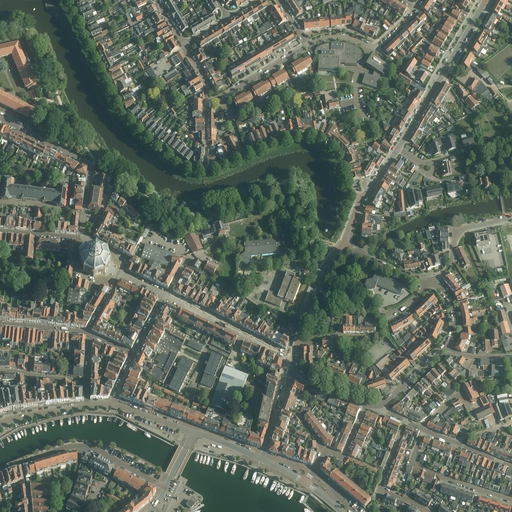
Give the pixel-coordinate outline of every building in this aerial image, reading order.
[(143,0),(140,0),(135,3),(138,8),(146,4),(143,0)] [(212,0),(210,0),(206,3),(209,8),(215,4),(213,1),(212,0)] [(392,0),(387,0),(384,4),(387,6),(385,8),(388,10),(393,1),(392,0)] [(428,0),(426,0),(424,4),(436,12),(437,10),(432,6),(434,4),(433,3),(428,0)] [(87,4),(78,8),(81,13),(92,8),(91,7),(90,5),(94,3),(93,1),(91,2),(87,4)] [(263,2),(259,4),(266,14),(263,10),(268,7),(265,1),(263,2)] [(393,1),(388,10),(389,11),(391,8),(394,10),(398,3),(393,1)] [(468,5),(461,1),(459,4),(457,3),(456,4),(454,3),(452,6),(458,9),(459,6),(465,10),(468,5)] [(497,1),(494,6),(501,10),(504,5),(497,1)] [(173,2),(166,6),(169,11),(176,7),(173,2)] [(296,3),(290,7),(293,12),(299,8),(296,3)] [(353,3),(352,10),(347,10),(347,14),(351,13),(352,11),(355,12),(356,6),(356,4),(353,3)] [(398,3),(394,10),(396,11),(395,14),(397,15),(403,6),(398,3)] [(146,11),(146,12),(155,8),(153,4),(146,7),(146,8),(142,10),(144,12),(146,11)] [(215,4),(209,8),(212,13),(209,14),(212,15),(212,13),(218,10),(217,7),(215,4)] [(257,6),(255,7),(259,13),(262,11),(264,15),(266,14),(259,4),(257,6)] [(436,12),(424,4),(421,8),(429,14),(431,11),(432,12),(435,14),(436,12)] [(403,6),(397,15),(399,16),(400,14),(403,15),(405,12),(406,12),(408,9),(403,6)] [(501,10),(494,6),(492,11),(498,15),(501,10)] [(176,7),(169,11),(170,13),(172,16),(179,13),(176,7)] [(253,8),(250,10),(256,20),(258,19),(256,15),(259,13),(255,7),(253,8)] [(278,9),(277,7),(269,11),(272,16),(280,11),(278,9)] [(457,20),(462,13),(456,9),(456,10),(452,7),(450,9),(452,10),(449,15),(457,20)] [(93,8),(92,8),(81,13),(84,21),(93,17),(92,14),(94,13),(95,12),(93,8)] [(155,8),(146,12),(148,14),(145,15),(146,17),(157,11),(155,8)] [(299,8),(293,12),(296,17),(302,13),(299,8)] [(247,12),(246,13),(249,19),(252,17),(255,21),(256,20),(250,10),(247,12)] [(282,15),(280,11),(272,16),(275,21),(283,16),(282,15)] [(179,13),(172,16),(174,20),(175,21),(182,18),(179,13)] [(244,14),(241,15),(247,26),(249,25),(246,21),(249,19),(246,13),(244,14)] [(146,21),(148,25),(161,18),(159,14),(146,21)] [(210,16),(206,18),(210,25),(214,23),(214,22),(215,21),(212,15),(209,14),(210,16)] [(421,14),(417,18),(422,22),(426,18),(421,14)] [(448,20),(446,23),(453,27),(456,22),(449,18),(450,17),(444,14),(442,16),(448,20)] [(490,14),(486,21),(492,24),(496,18),(500,21),(501,18),(494,14),(493,16),(490,14)] [(238,18),(236,19),(240,24),(243,22),(245,27),(247,26),(241,15),(238,17),(238,18)] [(355,20),(352,28),(357,30),(364,15),(364,16),(362,15),(358,22),(355,20)] [(364,15),(357,30),(362,33),(366,26),(363,24),(364,21),(364,20),(366,16),(364,15)] [(93,17),(84,21),(87,26),(95,23),(95,22),(99,21),(99,19),(97,16),(95,16),(93,17)] [(283,16),(275,21),(278,26),(286,21),(283,16)] [(163,22),(161,18),(148,25),(150,29),(163,22)] [(182,18),(175,21),(178,26),(185,23),(182,18)] [(200,22),(202,25),(203,25),(205,28),(210,25),(206,18),(200,22)] [(417,18),(413,22),(418,26),(420,28),(423,24),(421,22),(422,22),(417,18)] [(95,23),(87,26),(89,32),(98,28),(96,25),(104,21),(103,19),(99,21),(95,22),(95,23)] [(240,24),(236,19),(235,20),(234,19),(231,21),(235,27),(238,32),(239,30),(237,26),(240,24)] [(366,24),(366,26),(362,33),(367,35),(371,27),(372,25),(374,21),(372,20),(369,26),(366,24)] [(303,25),(304,31),(309,30),(308,22),(303,22),(303,21),(300,21),(301,26),(303,25)] [(383,23),(384,25),(382,26),(386,31),(391,27),(385,21),(383,23)] [(492,24),(486,21),(482,27),(485,29),(483,32),(490,35),(491,32),(489,31),(491,27),(493,28),(494,26),(492,24)] [(143,33),(145,35),(145,36),(155,30),(156,33),(158,32),(166,27),(163,22),(150,29),(143,33)] [(200,22),(195,25),(199,32),(204,29),(204,28),(205,28),(203,25),(202,25),(200,22)] [(227,24),(225,25),(229,31),(232,29),(234,33),(236,32),(230,22),(227,24)] [(413,22),(409,26),(414,31),(416,30),(417,31),(420,28),(418,26),(413,22)] [(185,23),(178,26),(178,27),(180,30),(182,32),(188,28),(189,29),(189,26),(187,27),(185,23)] [(446,23),(444,28),(450,32),(453,27),(446,23)] [(98,28),(89,32),(92,37),(101,33),(100,30),(108,26),(107,24),(98,28)] [(189,26),(189,29),(190,29),(193,35),(195,34),(199,32),(195,25),(190,28),(189,26)] [(223,26),(220,28),(227,38),(228,37),(226,33),(229,31),(225,25),(224,26),(223,26)] [(415,32),(414,31),(409,26),(405,30),(411,36),(415,32)] [(156,33),(155,33),(158,38),(161,36),(169,32),(166,27),(158,32),(156,33)] [(371,27),(367,35),(372,38),(373,35),(375,32),(376,32),(377,29),(371,27)] [(218,30),(216,31),(219,37),(222,35),(225,39),(227,38),(220,28),(218,30)] [(450,32),(444,28),(441,32),(448,36),(450,32)] [(101,33),(92,37),(94,43),(103,39),(102,36),(108,33),(107,31),(101,33)] [(214,32),(211,34),(217,44),(219,43),(216,39),(219,37),(216,31),(214,32)] [(404,31),(400,35),(404,39),(408,35),(404,31)] [(438,34),(436,38),(444,43),(447,38),(439,33),(436,31),(435,33),(437,34),(438,34)] [(164,41),(171,36),(169,32),(161,36),(158,38),(159,41),(156,42),(157,44),(164,41)] [(480,32),(477,37),(487,43),(489,40),(490,41),(491,39),(480,32)] [(289,33),(282,37),(288,45),(296,41),(295,40),(292,36),(289,33)] [(208,36),(207,37),(210,42),(213,41),(215,45),(217,44),(211,34),(208,35),(208,36)] [(400,35),(396,39),(400,43),(404,39),(400,35)] [(103,39),(94,43),(97,48),(106,44),(105,41),(108,40),(110,39),(109,36),(103,39)] [(164,41),(157,44),(161,42),(164,46),(169,44),(174,41),(171,36),(164,41)] [(205,37),(202,39),(206,45),(205,45),(208,50),(210,48),(207,44),(210,42),(207,37),(205,38),(205,37)] [(282,37),(276,41),(281,49),(288,45),(282,37)] [(476,42),(475,44),(486,51),(487,50),(485,48),(488,43),(487,43),(477,37),(475,42),(476,42)] [(422,38),(418,42),(415,46),(417,47),(423,41),(424,42),(426,40),(422,38)] [(428,41),(433,44),(439,48),(440,48),(444,43),(436,38),(434,41),(430,38),(428,41)] [(200,48),(200,49),(204,51),(202,48),(204,46),(205,45),(206,45),(202,39),(199,41),(197,43),(200,48)] [(396,39),(391,43),(398,49),(402,45),(400,43),(396,39)] [(169,44),(164,46),(164,47),(169,44),(171,47),(168,49),(170,53),(175,50),(176,51),(179,49),(174,41),(169,44)] [(276,41),(269,45),(274,54),(281,49),(276,41)] [(314,54),(315,55),(315,56),(316,58),(317,59),(319,59),(318,70),(338,71),(338,63),(344,63),(344,64),(357,65),(357,61),(358,61),(359,60),(360,59),(361,59),(361,58),(362,57),(362,55),(362,54),(362,53),(361,52),(360,51),(360,50),(353,46),(346,44),(334,43),(328,44),(321,46),(319,46),(318,48),(316,49),(315,51),(314,52),(314,53),(314,54)] [(391,43),(387,46),(392,51),(396,47),(398,49),(391,43)] [(439,48),(433,44),(428,52),(435,57),(439,51),(438,50),(439,48)] [(486,51),(475,44),(471,50),(473,51),(471,53),(479,57),(481,53),(485,56),(487,52),(486,51)] [(17,45),(0,48),(0,58),(11,56),(25,88),(27,88),(28,89),(35,86),(17,45)] [(269,45),(262,49),(267,58),(274,54),(269,45)] [(97,49),(100,55),(107,51),(105,46),(97,49)] [(392,51),(387,46),(383,51),(384,52),(383,54),(387,58),(391,54),(399,62),(401,60),(393,53),(392,51)] [(109,50),(107,51),(100,55),(102,59),(110,55),(111,54),(118,50),(117,48),(113,50),(114,51),(110,52),(109,50)] [(194,54),(197,58),(203,55),(202,52),(204,51),(200,49),(200,50),(194,54)] [(262,49),(255,53),(260,62),(267,58),(262,49)] [(247,55),(248,57),(253,66),(260,62),(255,53),(254,51),(247,55)] [(110,55),(102,59),(104,63),(117,56),(119,55),(118,53),(112,56),(112,57),(111,57),(110,55)] [(468,53),(464,59),(471,63),(477,66),(479,65),(474,62),(472,61),(475,57),(468,53)] [(117,56),(104,63),(105,66),(114,62),(118,60),(121,58),(119,55),(117,56)] [(203,55),(197,58),(200,63),(210,58),(208,56),(205,58),(203,55)] [(371,55),(365,65),(374,70),(372,77),(365,74),(362,84),(376,88),(379,79),(378,79),(380,75),(383,76),(389,67),(371,55)] [(424,60),(422,59),(422,60),(430,65),(434,60),(427,56),(424,60)] [(248,57),(241,61),(246,70),(253,66),(248,57)] [(301,59),(291,65),(292,67),(290,68),(294,74),(295,73),(296,75),(306,68),(306,67),(312,63),(308,57),(302,61),(301,59)] [(422,60),(422,59),(420,57),(418,60),(422,62),(422,61),(423,62),(420,66),(428,70),(430,65),(422,60)] [(114,62),(105,66),(107,70),(126,60),(127,60),(126,58),(117,63),(114,64),(114,62)] [(186,60),(182,62),(187,70),(192,66),(188,59),(186,60)] [(409,75),(417,63),(410,59),(402,71),(409,75)] [(471,63),(464,59),(461,64),(467,68),(465,72),(468,74),(472,70),(468,68),(470,65),(475,68),(477,66),(471,63)] [(126,60),(107,70),(110,75),(121,69),(120,67),(127,62),(126,60)] [(241,61),(234,66),(240,74),(246,70),(241,61)] [(202,66),(206,74),(213,70),(214,70),(212,65),(208,67),(207,64),(202,66)] [(481,65),(476,69),(484,80),(489,77),(481,65)] [(186,70),(183,72),(183,73),(186,71),(190,76),(196,72),(192,66),(187,70),(186,70)] [(240,74),(234,66),(227,70),(230,73),(229,74),(232,79),(231,79),(240,74)] [(121,69),(110,75),(112,81),(123,76),(124,75),(121,69)] [(213,70),(206,74),(208,78),(215,74),(220,72),(219,71),(215,73),(213,70)] [(281,71),(271,77),(272,79),(268,81),(272,87),(276,85),(277,86),(287,80),(286,79),(288,78),(284,72),(282,72),(281,71)] [(416,77),(416,78),(415,79),(422,83),(427,75),(420,71),(416,77)] [(199,77),(196,72),(190,76),(190,77),(189,77),(191,81),(186,83),(187,85),(197,78),(198,78),(199,77)] [(215,74),(208,78),(210,82),(218,79),(216,76),(220,74),(220,72),(215,74)] [(412,93),(413,93),(421,98),(425,91),(420,87),(400,74),(397,77),(414,89),(412,93)] [(123,76),(112,81),(115,87),(117,86),(127,80),(125,75),(124,75),(123,76)] [(218,79),(210,82),(213,87),(220,83),(219,80),(222,78),(222,77),(218,79)] [(131,83),(131,82),(132,82),(130,78),(127,80),(117,86),(120,93),(122,92),(123,95),(128,92),(125,85),(126,85),(127,85),(127,84),(128,84),(129,84),(129,83),(130,83),(131,83)] [(166,84),(163,78),(158,81),(162,87),(166,84)] [(199,82),(197,78),(187,85),(181,88),(185,96),(190,93),(189,91),(190,91),(188,89),(199,82)] [(494,99),(498,96),(497,95),(492,88),(488,91),(482,83),(474,78),(467,88),(472,91),(489,102),(494,98),(494,99)] [(220,83),(213,87),(215,91),(225,86),(224,84),(223,81),(220,83)] [(188,89),(190,91),(192,89),(193,88),(196,92),(202,88),(199,82),(188,89)] [(262,83),(252,89),(253,90),(251,91),(255,97),(256,96),(257,98),(267,92),(267,90),(271,88),(267,82),(263,84),(262,83)] [(443,83),(438,91),(436,94),(444,99),(451,87),(443,83)] [(471,110),(479,105),(459,85),(456,88),(463,99),(466,101),(465,102),(471,110)] [(194,101),(195,101),(197,101),(197,100),(202,100),(205,100),(205,94),(203,94),(203,88),(196,93),(197,94),(197,98),(194,98),(194,101)] [(32,100),(38,98),(35,90),(29,92),(32,100)] [(122,97),(124,102),(133,97),(134,97),(132,91),(122,97)] [(0,93),(0,104),(28,118),(29,117),(30,118),(34,111),(0,93)] [(238,107),(239,109),(249,103),(248,101),(252,99),(249,93),(245,95),(244,94),(234,100),(234,101),(233,102),(237,108),(238,107)] [(413,93),(411,98),(418,103),(421,98),(413,93)] [(444,99),(436,94),(433,99),(441,105),(444,99)] [(337,101),(328,103),(327,95),(321,96),(324,109),(329,108),(329,110),(338,108),(337,101)] [(133,97),(124,102),(123,103),(126,110),(134,104),(133,102),(135,101),(133,97)] [(410,98),(409,102),(415,107),(418,103),(411,98),(410,98)] [(433,99),(430,104),(435,108),(438,110),(439,108),(445,113),(447,111),(445,108),(441,105),(433,99)] [(404,110),(410,115),(415,107),(409,102),(404,110)] [(430,104),(428,107),(436,113),(436,114),(439,116),(441,118),(439,116),(441,115),(442,116),(443,115),(441,113),(438,110),(435,108),(430,104)] [(127,111),(133,118),(140,110),(135,105),(127,111)] [(397,110),(394,115),(397,118),(405,124),(410,115),(404,110),(403,109),(398,106),(396,110),(397,110)] [(140,110),(133,118),(137,122),(145,115),(142,112),(146,109),(145,107),(141,110),(140,110)] [(202,107),(193,107),(193,111),(192,111),(192,118),(194,117),(196,116),(196,113),(202,113),(202,107)] [(428,107),(426,111),(434,117),(435,118),(436,117),(434,116),(436,114),(436,115),(436,116),(440,120),(441,118),(439,116),(436,114),(436,113),(428,107)] [(145,115),(137,122),(141,126),(149,119),(147,117),(154,110),(152,108),(145,115)] [(208,111),(208,119),(216,119),(218,119),(218,111),(208,111)] [(426,111),(424,115),(433,122),(435,123),(438,120),(435,118),(434,117),(426,111)] [(299,121),(302,130),(308,130),(306,122),(306,120),(305,113),(303,113),(304,121),(299,121)] [(149,119),(141,126),(144,128),(145,130),(153,123),(151,120),(156,115),(154,114),(149,119)] [(204,124),(204,119),(201,119),(201,118),(199,118),(199,115),(196,116),(194,117),(195,119),(195,122),(190,122),(190,124),(189,124),(189,126),(191,126),(191,124),(204,124)] [(424,115),(421,120),(427,124),(429,121),(432,123),(435,125),(436,124),(435,123),(433,122),(424,115)] [(153,123),(145,130),(150,135),(157,127),(154,124),(160,119),(159,117),(153,123)] [(279,123),(276,125),(280,135),(285,133),(282,124),(280,118),(277,119),(279,123)] [(405,124),(397,118),(391,127),(400,132),(405,124)] [(299,120),(292,122),(294,131),(295,131),(302,130),(299,121),(299,120)] [(421,120),(418,125),(424,130),(430,134),(432,133),(429,130),(429,131),(427,128),(426,127),(425,126),(427,124),(421,120)] [(315,122),(315,124),(317,132),(323,135),(326,126),(326,121),(323,121),(322,122),(321,124),(315,122)] [(271,127),(269,124),(269,122),(266,123),(268,128),(265,129),(269,139),(275,137),(271,127)] [(275,122),(269,124),(271,127),(275,137),(280,135),(276,125),(275,122)] [(292,122),(282,124),(285,133),(287,133),(294,131),(292,122)] [(324,135),(330,138),(336,129),(337,129),(330,125),(331,123),(329,122),(326,130),(327,130),(324,135)] [(157,127),(150,135),(155,138),(162,129),(160,127),(161,125),(162,124),(160,123),(159,123),(157,127)] [(418,125),(415,130),(421,134),(421,133),(422,134),(423,131),(429,136),(430,135),(430,134),(424,130),(418,125)] [(162,129),(155,138),(159,142),(165,134),(163,132),(166,128),(164,126),(163,129),(162,129)] [(261,131),(258,132),(262,141),(267,139),(262,126),(261,126),(261,127),(260,128),(261,131)] [(2,138),(8,141),(13,131),(7,128),(2,138)] [(336,129),(330,138),(336,143),(341,136),(336,132),(338,130),(337,129),(336,129)] [(165,134),(159,142),(164,145),(172,135),(170,138),(167,135),(171,131),(169,130),(166,134),(165,134)] [(390,136),(391,137),(396,140),(399,133),(393,130),(390,136)] [(415,130),(408,140),(413,143),(418,135),(420,136),(421,134),(415,130)] [(13,131),(8,141),(12,143),(10,146),(9,149),(11,150),(12,150),(13,147),(12,147),(14,144),(19,134),(13,131)] [(245,138),(247,137),(251,146),(256,144),(252,132),(251,131),(244,134),(245,138)] [(254,131),(252,132),(256,144),(262,141),(258,132),(255,133),(254,131)] [(19,134),(14,144),(20,147),(25,137),(19,134)] [(447,148),(448,151),(455,149),(453,143),(456,142),(454,134),(450,135),(451,136),(447,137),(448,141),(445,142),(445,143),(443,143),(445,148),(447,148)] [(172,135),(164,145),(168,149),(170,147),(174,141),(172,139),(174,137),(172,135)] [(341,136),(336,143),(343,150),(349,144),(343,138),(349,137),(348,135),(341,136)] [(471,145),(472,149),(478,147),(476,143),(474,144),(472,136),(461,140),(464,147),(471,145)] [(25,137),(20,147),(25,150),(30,140),(25,137)] [(387,143),(386,137),(382,138),(384,141),(381,144),(381,142),(377,144),(375,142),(372,147),(377,151),(380,146),(388,152),(391,148),(390,146),(388,145),(388,144),(389,145),(387,143)] [(389,139),(386,137),(387,143),(389,145),(392,146),(396,140),(391,137),(389,139)] [(174,141),(170,147),(174,151),(180,143),(176,139),(174,141)] [(30,140),(25,150),(22,156),(24,157),(27,152),(26,152),(27,151),(31,153),(36,143),(30,140)] [(180,143),(174,151),(179,155),(185,147),(185,145),(181,142),(180,143)] [(36,143),(31,153),(34,155),(33,157),(34,157),(35,158),(41,145),(36,143)] [(222,144),(220,145),(222,148),(221,152),(225,158),(238,152),(236,149),(232,151),(229,152),(226,147),(223,148),(222,144)] [(431,146),(434,156),(440,154),(437,144),(431,146)] [(35,158),(34,157),(33,159),(36,161),(38,157),(37,157),(37,156),(42,158),(46,148),(41,145),(35,158)] [(222,148),(220,145),(218,146),(220,151),(216,153),(219,161),(225,158),(221,152),(222,148)] [(185,147),(179,155),(183,158),(188,152),(188,151),(189,150),(185,147)] [(46,148),(42,158),(40,160),(44,162),(48,164),(48,163),(49,161),(47,160),(52,151),(46,148)] [(203,160),(204,150),(199,149),(198,154),(196,153),(195,156),(194,162),(197,163),(197,165),(202,165),(203,160)] [(353,150),(345,154),(348,158),(356,156),(357,156),(357,155),(356,156),(354,151),(356,151),(356,149),(354,150),(353,150)] [(188,152),(183,158),(188,162),(189,160),(193,156),(193,154),(188,151),(189,150),(188,151),(188,152)] [(52,163),(53,160),(57,153),(52,151),(47,160),(49,161),(48,163),(49,164),(50,162),(52,163)] [(62,156),(57,153),(53,160),(57,162),(55,166),(57,167),(62,156)] [(209,164),(216,163),(216,160),(215,157),(216,157),(215,155),(208,157),(208,159),(208,160),(209,164)] [(374,160),(375,160),(381,164),(384,160),(375,155),(373,157),(376,158),(375,160),(374,160)] [(62,156),(57,167),(59,168),(61,164),(64,166),(67,158),(62,156)] [(356,156),(348,158),(348,160),(349,165),(359,163),(358,160),(357,156),(356,156)] [(64,166),(63,170),(61,175),(63,175),(66,167),(69,169),(72,161),(67,158),(64,166)] [(375,160),(374,160),(373,161),(372,160),(370,158),(368,160),(369,160),(372,164),(375,166),(378,169),(381,164),(375,160)] [(399,171),(403,165),(403,164),(396,159),(391,167),(399,172),(400,171),(399,171)] [(72,161),(69,169),(73,171),(79,164),(72,161)] [(365,167),(364,167),(372,172),(375,166),(368,162),(366,165),(365,167)] [(441,164),(443,176),(451,175),(449,163),(441,164)] [(81,176),(81,179),(85,179),(87,168),(81,166),(76,172),(82,175),(82,176),(81,176)] [(364,167),(363,167),(363,169),(364,171),(365,176),(365,178),(368,177),(372,172),(364,167)] [(391,167),(388,171),(398,177),(401,173),(399,172),(391,167)] [(361,172),(351,174),(352,180),(360,178),(365,177),(365,176),(364,171),(361,172)] [(388,171),(385,176),(391,180),(391,181),(395,183),(397,185),(399,186),(402,188),(405,183),(403,181),(398,177),(388,171)] [(94,172),(93,176),(98,178),(97,181),(96,181),(100,182),(100,183),(104,184),(106,177),(105,177),(101,175),(94,172)] [(482,180),(478,181),(478,179),(475,180),(476,185),(478,184),(479,187),(484,186),(483,185),(484,185),(485,189),(491,188),(490,182),(491,182),(489,175),(487,175),(488,180),(483,181),(482,180)] [(385,176),(383,180),(393,186),(395,183),(391,181),(391,180),(385,176)] [(451,184),(446,185),(448,193),(455,192),(459,192),(458,185),(460,184),(460,185),(467,184),(466,176),(458,177),(459,182),(458,183),(458,182),(454,183),(451,183),(451,184)] [(7,177),(6,178),(4,178),(3,185),(2,192),(1,200),(9,200),(9,199),(11,200),(11,198),(14,198),(18,198),(18,199),(20,199),(24,200),(24,199),(26,200),(26,199),(30,200),(36,201),(40,201),(42,202),(42,198),(45,198),(46,190),(41,190),(27,188),(23,188),(20,187),(13,186),(14,179),(11,179),(11,177),(7,177)] [(79,179),(77,188),(84,189),(85,179),(81,179),(79,179)] [(381,183),(390,190),(392,191),(394,187),(393,186),(383,180),(381,183)] [(96,189),(103,190),(104,184),(100,183),(100,182),(96,181),(96,182),(97,182),(96,189)] [(42,198),(42,202),(45,202),(47,202),(48,202),(51,203),(54,203),(54,205),(56,205),(56,206),(64,207),(65,200),(66,193),(66,186),(64,186),(64,184),(59,183),(59,185),(56,185),(56,192),(49,191),(46,190),(45,198),(42,198)] [(381,183),(378,188),(383,191),(387,194),(389,192),(390,190),(381,183)] [(439,187),(425,190),(427,198),(441,195),(439,187)] [(96,189),(91,188),(87,209),(99,211),(103,190),(96,189)] [(378,188),(375,193),(382,197),(380,196),(383,191),(378,188)] [(409,200),(406,201),(408,208),(410,207),(410,208),(414,207),(418,206),(418,203),(422,202),(420,191),(415,192),(415,190),(412,191),(407,192),(409,200)] [(372,199),(378,202),(379,203),(380,200),(382,197),(375,193),(372,199)] [(121,198),(118,203),(118,204),(118,205),(120,207),(121,206),(136,219),(139,215),(121,198)] [(71,206),(72,205),(75,206),(82,207),(83,201),(73,200),(73,199),(70,199),(69,206),(71,206)] [(378,202),(372,199),(369,204),(375,208),(378,208),(381,204),(379,203),(378,202)] [(109,204),(107,207),(116,213),(118,210),(109,204)] [(34,222),(33,231),(40,231),(42,210),(35,209),(34,219),(34,222)] [(107,209),(104,214),(112,218),(115,213),(107,209)] [(70,216),(70,217),(73,217),(71,228),(77,228),(79,215),(71,214),(70,216)] [(104,214),(101,220),(111,224),(112,225),(115,220),(112,218),(104,214)] [(362,225),(371,225),(377,226),(379,226),(380,220),(383,220),(383,218),(380,218),(380,217),(375,217),(372,217),(368,215),(363,214),(362,219),(362,225)] [(5,219),(4,228),(11,229),(11,221),(12,215),(10,215),(9,218),(11,218),(11,219),(5,219)] [(61,223),(60,233),(66,234),(67,229),(68,229),(68,228),(70,228),(70,217),(70,216),(68,216),(68,222),(69,223),(69,224),(61,223)] [(99,226),(98,228),(103,230),(104,228),(108,230),(111,224),(101,220),(99,226)] [(149,223),(141,236),(145,238),(152,225),(149,223)] [(215,226),(213,227),(215,233),(217,233),(218,237),(225,235),(224,231),(225,230),(225,231),(227,230),(226,228),(224,228),(223,229),(222,224),(221,223),(215,225),(215,226)] [(213,229),(204,231),(201,232),(203,240),(210,238),(209,235),(215,233),(213,227),(213,229)] [(511,227),(502,229),(507,250),(511,248),(511,227)] [(94,236),(98,239),(100,235),(103,230),(98,228),(97,231),(94,236)] [(448,238),(448,232),(447,232),(447,228),(439,229),(438,229),(439,238),(441,238),(448,238)] [(103,230),(100,235),(98,239),(103,241),(107,233),(103,230)] [(107,233),(103,241),(107,244),(112,237),(112,236),(114,233),(112,236),(107,233)] [(129,240),(128,242),(114,233),(112,236),(115,238),(117,239),(121,241),(127,245),(123,253),(131,258),(134,249),(135,248),(137,245),(129,240)] [(487,233),(474,236),(477,247),(490,244),(487,233)] [(192,253),(202,248),(195,234),(184,237),(184,238),(187,245),(192,253)] [(112,237),(107,244),(113,247),(117,239),(115,238),(114,239),(112,238),(113,237),(112,237)] [(25,238),(23,253),(22,265),(27,265),(27,261),(32,261),(35,239),(25,238)] [(59,253),(60,241),(37,239),(36,251),(59,253)] [(117,239),(113,247),(118,250),(121,244),(120,243),(120,242),(121,241),(117,239)] [(275,240),(253,242),(244,243),(245,253),(240,257),(241,262),(246,265),(251,261),(250,256),(254,256),(276,254),(275,247),(280,246),(279,243),(275,243),(275,240)] [(121,244),(118,250),(123,253),(127,245),(121,241),(120,242),(120,243),(121,244)] [(175,274),(182,260),(175,258),(176,255),(145,244),(140,257),(149,260),(147,268),(151,269),(152,267),(156,268),(158,269),(160,264),(166,266),(164,271),(175,274)] [(449,252),(449,244),(442,244),(437,244),(434,244),(437,244),(440,244),(440,249),(442,249),(442,252),(449,252)] [(82,271),(84,272),(85,272),(86,272),(92,274),(91,275),(93,276),(92,276),(93,276),(93,277),(95,277),(95,276),(96,275),(102,273),(103,273),(104,273),(106,272),(105,272),(106,270),(107,270),(108,268),(109,265),(110,263),(110,261),(109,261),(109,260),(108,260),(106,254),(107,254),(106,253),(107,252),(106,250),(105,251),(104,250),(103,251),(98,248),(97,247),(97,246),(95,246),(94,246),(95,247),(93,247),(93,248),(88,250),(87,249),(86,250),(86,249),(85,249),(84,250),(84,251),(84,252),(83,251),(80,252),(78,255),(79,258),(79,261),(80,261),(80,262),(81,263),(83,268),(83,269),(83,270),(82,271)] [(464,268),(470,265),(461,248),(456,250),(464,268)] [(131,258),(129,263),(136,266),(139,260),(136,259),(137,257),(134,256),(136,250),(134,249),(131,258)] [(401,262),(405,254),(394,249),(391,256),(401,262)] [(422,255),(425,262),(430,260),(428,253),(422,255)] [(430,260),(434,268),(441,265),(438,256),(430,259),(430,260)] [(410,261),(409,261),(411,264),(409,264),(410,269),(415,268),(419,267),(418,262),(417,259),(413,260),(411,261),(410,258),(409,258),(410,261)] [(194,260),(190,266),(197,270),(201,264),(194,260)] [(423,260),(418,262),(419,267),(421,271),(427,270),(423,260)] [(434,268),(430,260),(425,262),(428,270),(434,268)] [(129,263),(126,270),(135,274),(138,266),(136,266),(129,263)] [(135,274),(143,278),(147,268),(139,264),(138,266),(135,274)] [(207,264),(204,270),(213,275),(216,269),(207,264)] [(151,281),(156,268),(152,267),(151,269),(147,268),(143,278),(151,281)] [(156,284),(160,276),(160,274),(161,272),(162,270),(158,269),(156,268),(151,281),(156,284)] [(186,268),(183,273),(190,277),(196,280),(197,278),(192,275),(193,272),(186,268)] [(175,274),(164,271),(162,270),(161,272),(165,274),(164,277),(172,280),(175,274)] [(400,295),(403,289),(407,290),(407,289),(408,286),(404,285),(384,277),(385,274),(380,271),(377,270),(376,273),(375,273),(375,274),(373,280),(367,281),(365,286),(369,291),(374,290),(376,285),(380,286),(380,287),(400,295)] [(72,271),(65,271),(65,274),(63,275),(63,278),(70,280),(70,279),(71,279),(72,271)] [(292,304),(300,282),(294,279),(294,278),(295,275),(287,272),(278,295),(269,291),(265,302),(279,307),(282,300),(292,304)] [(190,277),(183,273),(181,278),(188,282),(190,283),(191,281),(189,280),(190,277)] [(444,282),(451,277),(454,276),(452,273),(451,274),(450,273),(442,278),(444,282)] [(161,286),(168,289),(172,280),(164,277),(163,277),(161,280),(163,281),(161,286)] [(451,277),(444,282),(448,286),(454,281),(451,277)] [(117,286),(124,289),(127,284),(120,280),(117,286)] [(173,292),(180,295),(184,288),(179,286),(179,285),(181,284),(182,282),(180,280),(173,292)] [(75,290),(69,288),(67,303),(77,305),(80,292),(80,291),(82,282),(76,281),(75,290)] [(454,281),(448,286),(451,289),(458,285),(454,281)] [(88,283),(82,282),(80,291),(87,292),(88,283)] [(184,288),(180,295),(187,299),(188,299),(195,286),(190,283),(188,282),(184,288)] [(127,284),(124,289),(130,293),(133,287),(127,284)] [(458,285),(451,289),(454,293),(461,289),(461,288),(466,286),(465,284),(463,285),(459,287),(458,285)] [(461,289),(454,293),(456,298),(464,294),(467,292),(466,289),(471,287),(469,284),(466,286),(461,288),(461,289)] [(503,298),(507,297),(511,295),(508,285),(500,288),(503,298)] [(100,286),(98,294),(104,295),(108,289),(100,286)] [(195,286),(188,299),(192,301),(197,292),(197,291),(198,289),(198,288),(199,288),(195,286)] [(202,294),(197,304),(203,307),(214,287),(213,286),(206,297),(205,296),(208,291),(205,289),(202,294)] [(133,287),(130,293),(139,297),(139,296),(140,294),(139,294),(140,290),(133,287)] [(214,287),(203,307),(204,307),(209,310),(213,302),(218,292),(220,290),(214,287)] [(197,292),(192,301),(197,304),(202,294),(200,293),(201,290),(199,288),(198,288),(198,289),(197,291),(197,292)] [(139,296),(146,300),(149,294),(140,290),(139,294),(140,294),(139,296)] [(94,296),(94,298),(101,301),(104,295),(98,294),(92,293),(91,295),(94,296)] [(124,300),(112,294),(109,301),(118,305),(120,302),(125,304),(126,301),(124,300)] [(149,294),(146,300),(146,301),(148,301),(155,305),(157,301),(158,299),(150,295),(149,294)] [(428,297),(426,299),(432,305),(433,306),(434,309),(438,308),(437,307),(438,307),(435,304),(438,301),(431,295),(428,297)] [(92,300),(91,302),(98,305),(101,301),(94,298),(90,297),(89,299),(92,300)] [(142,304),(138,303),(142,304),(152,309),(155,305),(148,301),(146,301),(141,298),(141,300),(143,301),(142,304)] [(426,299),(422,303),(428,309),(432,305),(433,306),(432,305),(426,299)] [(3,306),(2,320),(9,321),(10,311),(10,307),(3,307),(4,300),(3,306)] [(84,301),(87,303),(89,304),(88,306),(87,306),(88,306),(96,310),(98,305),(91,302),(90,302),(87,301),(85,300),(84,301)] [(220,300),(218,305),(214,312),(219,315),(225,304),(227,302),(225,300),(223,303),(221,302),(221,301),(220,300)] [(49,319),(48,324),(56,325),(58,311),(58,307),(53,306),(54,302),(51,302),(50,309),(49,317),(49,319)] [(108,302),(105,309),(111,312),(114,305),(108,302)] [(140,308),(138,307),(150,313),(152,309),(142,304),(138,303),(138,302),(137,304),(141,306),(140,308)] [(213,302),(209,310),(214,312),(218,305),(213,302)] [(26,311),(24,322),(31,322),(33,311),(34,311),(35,303),(31,303),(30,307),(29,309),(29,311),(27,311),(27,310),(26,310),(26,309),(26,311)] [(33,311),(31,322),(40,323),(41,309),(42,309),(43,303),(39,303),(38,311),(34,311),(33,311)] [(418,307),(424,313),(428,309),(422,303),(418,307)] [(167,304),(164,309),(168,311),(166,315),(168,318),(169,317),(169,318),(170,319),(171,317),(170,316),(171,312),(173,313),(176,308),(167,304)] [(225,304),(219,315),(224,318),(228,311),(229,311),(230,307),(225,304)] [(466,305),(460,307),(462,314),(468,312),(466,305)] [(87,306),(84,312),(84,313),(93,315),(96,310),(88,306),(87,306)] [(130,328),(130,329),(131,327),(132,325),(135,320),(136,318),(137,315),(147,320),(150,313),(138,307),(135,312),(127,327),(130,328)] [(228,311),(224,318),(229,320),(233,313),(235,311),(235,310),(230,307),(229,311),(228,311)] [(424,313),(418,307),(416,309),(417,309),(414,312),(419,318),(424,313)] [(17,311),(16,321),(24,322),(26,311),(26,309),(17,308),(17,311)] [(173,313),(177,315),(176,318),(177,319),(181,310),(181,311),(176,308),(173,313)] [(41,309),(40,323),(48,324),(49,319),(49,317),(50,309),(50,310),(42,309),(41,309)] [(105,309),(101,314),(109,319),(111,315),(113,316),(115,313),(111,312),(105,309)] [(164,309),(160,316),(171,322),(167,319),(168,317),(168,318),(166,315),(168,311),(164,309)] [(181,310),(177,319),(177,318),(182,321),(181,322),(186,324),(187,323),(191,325),(195,317),(182,311),(181,310)] [(58,311),(56,325),(64,326),(63,326),(64,326),(64,315),(60,315),(60,311),(58,311)] [(64,315),(64,326),(71,327),(72,316),(72,311),(72,316),(64,315),(65,315),(64,315)] [(233,313),(229,320),(235,323),(241,314),(235,311),(233,313)] [(497,314),(501,324),(499,325),(503,336),(511,334),(504,312),(497,314)] [(101,314),(97,322),(101,324),(102,321),(107,323),(108,320),(109,319),(101,314)] [(241,314),(235,323),(243,328),(249,318),(244,316),(241,314)] [(407,316),(405,318),(410,325),(411,328),(412,329),(414,332),(417,330),(411,324),(415,321),(410,314),(408,316),(407,316)] [(136,318),(135,320),(137,320),(144,324),(147,320),(137,315),(136,318)] [(78,316),(76,316),(76,318),(75,321),(77,321),(77,327),(85,329),(88,323),(81,322),(80,320),(78,319),(78,316)] [(160,316),(156,323),(166,328),(167,326),(173,329),(174,328),(170,325),(171,322),(160,316)] [(195,317),(191,325),(196,328),(195,329),(200,331),(200,330),(205,332),(209,324),(195,317)] [(249,318),(243,328),(250,331),(256,321),(257,319),(254,318),(251,323),(247,321),(249,318)] [(405,318),(400,321),(404,328),(405,330),(408,328),(407,326),(409,325),(411,328),(410,325),(405,318)] [(256,321),(250,331),(254,333),(260,323),(256,321),(257,319),(256,321)] [(470,320),(463,321),(463,328),(473,327),(473,319),(470,320)] [(137,320),(134,326),(142,329),(144,325),(144,324),(137,320)] [(436,320),(434,326),(442,329),(442,327),(444,323),(443,323),(444,322),(440,321),(440,322),(436,320)] [(361,321),(360,321),(360,333),(370,333),(370,328),(365,328),(365,324),(363,324),(363,321),(361,321)] [(400,321),(395,323),(399,331),(399,330),(404,328),(400,321)] [(97,322),(94,327),(101,330),(103,325),(101,324),(97,322)] [(265,327),(259,336),(264,338),(269,330),(270,329),(272,324),(268,322),(267,324),(265,327)] [(370,323),(365,322),(365,324),(365,328),(370,328),(370,333),(375,333),(376,325),(369,324),(370,323)] [(156,323),(153,329),(163,335),(182,345),(182,344),(163,334),(165,330),(170,333),(169,334),(184,341),(186,336),(173,329),(167,326),(166,328),(156,323)] [(260,323),(254,333),(259,336),(265,327),(267,324),(265,323),(264,325),(260,323)] [(400,332),(399,331),(395,323),(393,324),(393,325),(390,326),(393,333),(397,332),(397,333),(400,332)] [(209,324),(205,332),(212,336),(216,328),(209,324)] [(283,336),(281,341),(287,344),(290,338),(287,337),(288,333),(291,334),(294,326),(288,324),(285,332),(283,336)] [(103,325),(101,330),(99,334),(107,338),(108,336),(106,335),(107,331),(108,329),(112,331),(114,328),(109,326),(109,328),(103,325)] [(131,327),(130,329),(139,333),(142,329),(134,326),(133,325),(132,325),(131,327)] [(431,331),(439,334),(442,329),(434,326),(432,331),(431,331)] [(128,331),(127,333),(137,337),(139,333),(130,329),(125,327),(124,330),(128,331)] [(269,330),(264,338),(271,342),(276,332),(277,330),(279,328),(277,327),(274,332),(276,333),(275,334),(269,330),(270,329),(269,330)] [(216,328),(212,336),(219,339),(223,331),(216,328)] [(465,329),(466,334),(469,335),(471,336),(473,336),(473,338),(475,339),(476,336),(480,336),(480,334),(473,334),(473,333),(471,333),(471,328),(465,329)] [(2,341),(10,342),(11,330),(4,329),(3,329),(3,337),(2,341)] [(10,342),(10,345),(18,346),(18,343),(20,330),(11,329),(11,330),(10,342)] [(108,336),(107,338),(114,341),(116,335),(117,332),(116,334),(113,334),(114,332),(112,331),(108,329),(107,331),(106,335),(108,336)] [(116,335),(114,341),(120,344),(123,338),(119,336),(120,334),(120,333),(121,330),(118,329),(117,332),(116,335)] [(149,336),(179,351),(182,345),(163,335),(153,329),(149,336)] [(20,330),(18,343),(26,344),(27,331),(20,330)] [(26,344),(25,347),(34,348),(34,345),(35,332),(27,331),(26,344)] [(223,331),(219,339),(224,342),(223,343),(228,345),(229,344),(233,346),(237,338),(224,332),(224,331),(223,331)] [(439,334),(431,331),(429,336),(436,340),(438,336),(439,334)] [(490,340),(491,340),(492,347),(498,347),(497,341),(499,341),(498,331),(490,332),(491,336),(490,337),(490,340)] [(35,332),(34,345),(42,345),(42,342),(43,333),(35,332)] [(276,332),(271,342),(278,346),(281,341),(283,336),(276,332)] [(43,333),(42,342),(46,342),(47,342),(49,342),(49,341),(50,341),(50,334),(43,333)] [(127,333),(126,335),(130,337),(129,340),(128,341),(134,344),(137,337),(127,333)] [(49,342),(47,342),(47,349),(51,350),(59,351),(59,350),(57,350),(57,349),(56,349),(57,346),(56,345),(57,334),(52,334),(52,344),(50,344),(50,341),(49,341),(49,342)] [(149,336),(146,341),(171,354),(177,356),(179,351),(149,336)] [(502,342),(504,346),(505,351),(511,349),(511,342),(511,339),(505,341),(504,336),(501,337),(503,342),(502,342)] [(71,345),(70,346),(71,346),(75,347),(75,346),(76,346),(76,349),(78,350),(79,346),(84,347),(85,337),(80,337),(78,337),(77,342),(79,342),(79,346),(71,345)] [(123,338),(120,344),(126,347),(128,341),(129,340),(127,340),(123,338)] [(328,348),(333,348),(333,339),(322,340),(323,347),(327,347),(327,349),(328,349),(328,348)] [(396,343),(400,347),(405,343),(402,339),(400,341),(399,340),(396,343)] [(425,339),(421,343),(427,349),(431,345),(429,343),(425,339)] [(460,339),(457,344),(464,347),(467,341),(460,339)] [(189,340),(187,346),(200,352),(203,347),(189,340)] [(93,341),(92,346),(103,350),(104,346),(95,342),(93,341)] [(144,346),(143,347),(152,353),(153,354),(155,355),(156,353),(158,355),(159,355),(161,356),(162,354),(169,358),(171,354),(157,347),(146,341),(144,346)] [(281,341),(278,346),(285,350),(287,344),(281,341)] [(482,348),(483,353),(492,352),(491,348),(490,341),(482,342),(482,344),(479,343),(479,346),(478,346),(478,348),(482,348)] [(230,354),(231,351),(212,342),(210,345),(230,354)] [(240,352),(247,355),(251,345),(244,342),(240,352)] [(417,344),(416,345),(422,353),(427,349),(421,343),(419,345),(417,344)] [(464,347),(457,344),(455,349),(462,352),(464,347)] [(251,345),(247,355),(254,359),(256,355),(258,348),(251,345)] [(416,345),(411,349),(412,351),(413,351),(418,357),(422,353),(416,345)] [(75,347),(75,348),(75,349),(75,353),(74,353),(84,354),(84,347),(79,346),(78,350),(76,349),(76,346),(75,346),(75,347)] [(92,346),(92,350),(102,354),(103,350),(92,346)] [(228,358),(229,356),(210,346),(208,349),(228,358)] [(143,347),(140,354),(151,362),(152,360),(151,357),(153,354),(152,353),(143,347)] [(105,360),(105,363),(107,364),(107,365),(108,365),(110,360),(111,358),(114,351),(109,348),(106,358),(105,360)] [(259,357),(255,364),(263,366),(268,353),(261,350),(260,349),(258,348),(256,355),(257,356),(259,357)] [(92,350),(92,358),(97,361),(100,362),(97,360),(97,356),(101,358),(102,354),(92,350)] [(114,351),(111,358),(115,359),(115,358),(116,359),(116,358),(118,359),(121,354),(117,353),(116,355),(117,356),(117,357),(113,355),(113,354),(115,354),(116,352),(114,351)] [(412,351),(408,355),(414,361),(418,357),(413,351),(412,351)] [(65,357),(65,361),(67,361),(67,358),(72,358),(77,358),(81,359),(84,359),(84,354),(74,353),(74,356),(71,356),(71,357),(65,357)] [(268,353),(263,366),(270,369),(271,369),(272,365),(272,364),(275,357),(268,353)] [(139,357),(144,361),(142,364),(143,365),(142,366),(144,367),(149,370),(148,374),(149,374),(148,377),(148,378),(152,379),(156,381),(163,385),(163,384),(177,356),(171,354),(169,358),(162,354),(161,356),(159,355),(158,357),(156,356),(154,356),(152,360),(151,362),(140,354),(139,357)] [(211,354),(211,356),(204,374),(200,384),(212,388),(215,378),(218,379),(225,361),(221,360),(221,358),(211,354)] [(10,361),(9,368),(17,369),(18,362),(17,362),(13,362),(13,359),(11,359),(11,356),(10,356),(10,361)] [(308,360),(302,360),(302,364),(314,370),(314,369),(313,369),(313,364),(311,363),(312,363),(313,362),(313,361),(312,361),(312,356),(308,356),(308,360)] [(449,366),(451,364),(454,367),(456,364),(455,364),(448,356),(444,361),(449,366)] [(135,365),(135,366),(142,371),(146,373),(148,374),(149,370),(144,367),(142,366),(143,365),(142,364),(144,361),(139,357),(135,366),(135,365)] [(275,357),(272,364),(280,367),(282,361),(281,360),(275,357)] [(350,368),(353,361),(353,360),(345,357),(344,360),(348,362),(347,366),(350,368)] [(460,357),(457,363),(458,364),(457,366),(459,367),(461,365),(462,366),(465,360),(460,357)] [(76,364),(76,369),(83,369),(83,361),(83,359),(84,359),(81,359),(77,358),(77,360),(74,360),(74,363),(76,364)] [(92,358),(91,367),(98,369),(99,366),(100,362),(97,361),(92,358)] [(111,358),(110,360),(123,366),(125,362),(118,359),(116,358),(116,359),(115,358),(115,359),(111,358)] [(404,358),(399,363),(400,363),(405,368),(410,364),(404,358)] [(33,372),(41,373),(42,366),(43,360),(34,359),(34,360),(34,363),(34,366),(33,372)] [(188,374),(192,364),(182,359),(177,369),(175,367),(166,385),(170,387),(169,388),(179,392),(188,374)] [(42,366),(41,373),(49,374),(50,366),(48,366),(48,362),(45,362),(45,360),(43,360),(42,366)] [(110,360),(108,365),(109,365),(121,370),(123,366),(110,360)] [(381,360),(376,366),(379,369),(384,363),(382,360),(381,360)] [(489,360),(481,360),(481,367),(484,367),(483,369),(489,369),(489,366),(489,360)] [(333,365),(329,364),(329,365),(326,363),(323,368),(327,370),(326,371),(332,373),(335,366),(336,363),(334,362),(333,365)] [(396,363),(394,365),(401,373),(406,369),(405,368),(400,363),(397,365),(396,363)] [(269,372),(278,375),(280,367),(272,364),(272,365),(272,366),(271,368),(271,369),(270,369),(269,372)] [(353,375),(355,372),(353,371),(355,366),(352,364),(348,373),(351,375),(347,382),(353,385),(357,377),(353,375)] [(108,367),(106,372),(118,377),(121,370),(109,365),(108,365),(107,365),(106,366),(108,367)] [(394,365),(390,369),(391,370),(391,371),(397,376),(396,376),(397,377),(401,373),(394,365)] [(442,376),(446,372),(440,365),(436,368),(439,371),(438,372),(442,376)] [(135,366),(131,372),(140,375),(141,372),(142,371),(135,366)] [(335,366),(332,373),(337,376),(336,377),(340,368),(335,366)] [(376,378),(381,374),(374,366),(373,367),(376,378)] [(91,367),(91,376),(96,377),(97,372),(99,373),(100,370),(100,371),(98,371),(98,369),(91,367)] [(70,368),(70,376),(83,378),(83,369),(76,369),(70,368)] [(205,419),(201,427),(203,428),(217,433),(218,433),(223,422),(233,395),(235,390),(238,391),(241,392),(247,377),(224,368),(209,408),(208,411),(205,419)] [(340,368),(336,377),(342,379),(346,371),(340,368)] [(499,369),(495,369),(495,377),(500,377),(508,376),(507,368),(499,369)] [(390,369),(385,373),(392,380),(396,376),(397,376),(391,371),(391,370),(390,369)] [(97,372),(96,377),(100,378),(101,378),(100,378),(102,373),(105,374),(103,379),(107,380),(107,381),(115,383),(118,377),(106,372),(100,370),(99,373),(97,372)] [(434,370),(430,374),(439,383),(440,382),(437,380),(441,377),(434,370)] [(452,370),(448,373),(454,379),(455,380),(461,375),(459,373),(452,370)] [(267,375),(267,377),(269,378),(277,381),(278,375),(269,372),(269,371),(268,374),(267,375)] [(131,372),(128,378),(137,381),(140,375),(131,372)] [(357,377),(353,385),(358,387),(360,383),(363,385),(366,377),(358,374),(357,377)] [(439,383),(430,374),(425,378),(432,385),(434,383),(436,386),(439,383)] [(16,375),(16,381),(17,386),(19,386),(24,386),(24,384),(23,377),(23,376),(16,375)] [(30,384),(29,384),(30,390),(30,393),(32,393),(33,406),(39,405),(38,397),(38,393),(37,385),(33,386),(32,379),(29,378),(30,384)] [(128,378),(126,383),(136,387),(138,384),(139,384),(139,383),(141,384),(139,388),(142,389),(145,384),(137,381),(128,378)] [(43,380),(36,379),(37,385),(38,393),(44,392),(43,387),(43,380)] [(372,383),(375,391),(381,389),(378,381),(377,381),(377,379),(374,380),(375,382),(372,383)] [(383,379),(378,381),(381,389),(382,388),(386,386),(383,379)] [(424,379),(419,383),(427,390),(431,395),(433,394),(430,391),(428,389),(431,386),(424,379)] [(6,381),(2,381),(2,382),(2,383),(3,385),(3,386),(4,389),(4,391),(4,392),(5,396),(6,400),(7,411),(8,411),(10,411),(12,410),(14,410),(15,410),(15,409),(18,409),(20,408),(18,390),(18,389),(15,389),(13,390),(12,389),(12,387),(10,387),(9,388),(9,386),(8,384),(7,384),(6,384),(6,383),(6,381)] [(106,384),(105,387),(112,389),(115,383),(107,381),(106,384)] [(267,381),(265,386),(275,390),(277,385),(267,381)] [(97,383),(91,382),(90,400),(96,399),(98,388),(100,382),(97,382),(97,383)] [(98,388),(96,399),(102,399),(104,386),(105,387),(106,384),(103,382),(101,386),(100,386),(99,388),(98,388)] [(294,382),(292,388),(300,392),(303,393),(308,394),(310,389),(306,387),(294,382)] [(471,382),(462,386),(465,392),(470,401),(479,397),(474,387),(471,382)] [(75,389),(75,394),(75,401),(82,400),(83,399),(83,393),(83,392),(83,390),(83,386),(83,384),(81,383),(81,386),(80,389),(75,389)] [(123,389),(132,391),(134,392),(136,389),(138,390),(139,388),(136,387),(126,383),(123,389)] [(366,385),(369,392),(373,391),(375,391),(372,383),(366,385)] [(415,388),(419,392),(422,394),(425,392),(429,397),(431,395),(427,390),(419,383),(415,388)] [(141,400),(139,404),(144,406),(148,398),(149,395),(146,393),(147,392),(146,391),(149,385),(145,384),(142,389),(142,390),(145,391),(142,398),(141,397),(140,399),(141,400)] [(19,386),(17,386),(17,389),(18,389),(18,390),(20,408),(27,407),(25,392),(25,391),(25,387),(23,387),(23,389),(19,390),(19,386)] [(104,386),(102,399),(107,399),(108,398),(111,392),(112,389),(105,387),(104,386)] [(264,386),(263,390),(274,395),(275,390),(265,386),(264,386)] [(292,388),(289,395),(294,397),(294,398),(297,399),(300,392),(292,388)] [(309,393),(314,395),(318,397),(320,392),(312,388),(309,393)] [(132,391),(123,389),(120,395),(119,398),(128,400),(132,391)] [(137,393),(136,395),(133,402),(139,404),(141,400),(140,399),(141,397),(142,398),(145,391),(142,390),(142,389),(140,394),(137,393)] [(32,393),(30,393),(30,390),(25,391),(25,392),(27,407),(33,406),(32,393)] [(263,391),(262,395),(273,399),(274,395),(263,390),(263,391)] [(60,391),(56,392),(57,403),(64,402),(63,391),(60,391)] [(132,391),(128,400),(133,402),(136,395),(131,393),(132,391)] [(320,392),(318,397),(317,400),(321,401),(322,402),(325,404),(326,404),(326,403),(329,396),(320,392)] [(500,421),(511,416),(511,412),(509,404),(507,392),(496,394),(497,399),(499,399),(499,402),(493,405),(499,421),(498,422),(499,425),(501,424),(500,421)] [(262,395),(261,399),(272,404),(273,399),(262,395)] [(289,395),(287,402),(295,405),(297,399),(294,398),(294,397),(289,395)] [(434,397),(435,398),(441,405),(446,401),(441,395),(438,397),(436,395),(434,397)] [(329,396),(326,403),(333,406),(336,399),(329,396)] [(485,396),(480,399),(484,407),(489,404),(485,396)] [(145,407),(149,408),(154,410),(155,410),(158,401),(157,401),(148,398),(144,406),(145,406),(145,407)] [(255,403),(260,405),(263,405),(259,424),(257,423),(257,424),(258,424),(267,427),(272,404),(261,399),(257,398),(255,403)] [(336,399),(333,406),(338,408),(341,401),(336,399)] [(459,399),(451,403),(452,404),(454,407),(456,410),(458,411),(458,412),(461,410),(459,406),(463,404),(462,400),(460,401),(459,399)] [(158,401),(155,410),(169,415),(171,416),(174,408),(172,407),(167,405),(167,404),(163,402),(162,403),(158,401)] [(340,406),(346,409),(345,412),(347,413),(350,405),(342,401),(340,406)] [(392,411),(397,413),(400,407),(401,407),(401,405),(402,405),(403,404),(403,405),(403,404),(404,403),(401,401),(392,410),(392,411)] [(407,403),(402,415),(407,417),(410,410),(410,409),(409,408),(411,402),(408,401),(408,402),(407,403)] [(284,410),(283,411),(288,413),(289,411),(289,410),(292,411),(293,408),(294,408),(295,405),(287,402),(285,408),(284,410)] [(400,407),(397,413),(402,415),(407,403),(406,403),(404,406),(402,405),(401,405),(401,407),(400,407)] [(430,414),(435,410),(431,404),(426,408),(425,406),(424,407),(430,414)] [(350,405),(347,413),(343,422),(353,426),(360,410),(350,405)] [(489,406),(475,413),(478,418),(479,421),(493,414),(489,406)] [(185,410),(180,408),(178,408),(177,409),(174,408),(171,416),(182,420),(185,411),(185,410)] [(418,412),(414,421),(420,423),(427,417),(420,414),(423,409),(420,408),(419,410),(418,412)] [(410,410),(407,417),(414,421),(418,412),(415,411),(415,412),(410,410)] [(205,419),(199,417),(200,416),(195,414),(194,415),(189,413),(189,412),(187,411),(185,411),(182,420),(184,420),(186,421),(186,422),(201,427),(205,419)] [(283,411),(281,418),(290,420),(294,422),(296,418),(296,417),(292,415),(283,411)] [(475,412),(469,415),(472,421),(478,418),(475,413),(475,412)] [(311,413),(303,418),(307,423),(314,417),(316,416),(315,415),(313,416),(311,413)] [(367,413),(363,423),(365,424),(366,421),(369,423),(373,415),(369,414),(367,413)] [(369,423),(368,425),(374,428),(378,418),(373,415),(369,423)] [(380,426),(379,428),(386,431),(386,429),(387,427),(391,419),(386,416),(384,420),(383,423),(386,424),(384,427),(380,426)] [(229,425),(225,436),(232,438),(236,427),(240,417),(236,427),(229,425)] [(246,443),(249,435),(253,422),(240,417),(236,427),(232,438),(233,439),(236,439),(236,440),(238,440),(238,441),(240,441),(242,442),(243,442),(244,442),(244,443),(246,443)] [(314,417),(307,423),(310,427),(317,421),(319,420),(318,418),(317,419),(317,420),(317,421),(314,417)] [(281,418),(279,423),(287,427),(289,422),(290,422),(291,423),(294,424),(294,423),(294,422),(290,420),(281,418)] [(391,419),(387,427),(392,429),(390,434),(396,437),(401,423),(396,421),(391,419)] [(317,421),(310,427),(314,431),(321,426),(323,424),(319,420),(317,421)] [(444,426),(440,433),(446,435),(448,433),(448,432),(450,433),(453,425),(453,424),(448,421),(447,421),(446,423),(444,426)] [(223,422),(218,433),(219,433),(225,436),(229,425),(229,424),(223,422)] [(279,423),(277,430),(289,434),(288,433),(289,431),(286,430),(287,427),(279,423)] [(338,426),(337,427),(350,432),(353,427),(342,423),(342,424),(344,425),(343,428),(338,426)] [(437,425),(434,430),(440,433),(444,426),(439,423),(437,425)] [(256,430),(258,430),(266,432),(267,427),(258,424),(256,430)] [(362,425),(360,430),(368,434),(369,431),(370,431),(371,430),(372,431),(373,429),(362,425)] [(453,425),(450,433),(456,436),(459,428),(453,425)] [(321,426),(314,431),(317,436),(324,430),(326,429),(326,428),(324,429),(321,426)] [(407,426),(403,436),(406,437),(407,434),(412,436),(414,429),(407,426)] [(350,432),(337,427),(337,428),(340,429),(339,432),(340,433),(340,434),(348,437),(350,432)] [(412,436),(408,446),(410,447),(414,437),(417,438),(420,432),(414,429),(412,436)] [(249,435),(246,443),(260,449),(263,441),(264,439),(263,439),(263,438),(263,437),(264,437),(266,433),(266,432),(258,430),(257,432),(258,433),(256,439),(254,438),(254,437),(249,435)] [(277,430),(274,437),(279,439),(280,439),(283,440),(284,436),(288,437),(289,434),(277,430)] [(324,430),(317,436),(319,439),(321,440),(330,433),(329,433),(329,432),(328,432),(327,432),(328,433),(327,434),(324,430)] [(330,433),(321,440),(324,445),(327,441),(331,437),(330,437),(329,436),(330,434),(331,435),(332,434),(333,431),(331,430),(329,433),(330,433)] [(360,430),(358,435),(366,438),(370,440),(371,438),(370,437),(371,435),(368,434),(360,430)] [(483,442),(479,450),(485,452),(488,444),(493,434),(490,433),(487,438),(488,438),(486,443),(483,442)] [(488,444),(485,452),(490,454),(493,446),(491,445),(492,442),(493,439),(496,434),(493,433),(493,434),(488,444)] [(337,434),(335,438),(346,442),(348,437),(340,434),(340,435),(337,434)] [(390,434),(387,441),(393,443),(396,437),(390,434)] [(358,435),(356,440),(364,444),(366,438),(358,435)] [(327,441),(324,445),(330,447),(333,441),(334,439),(335,437),(334,437),(333,439),(331,438),(332,437),(331,436),(330,437),(331,437),(327,441)] [(478,439),(474,448),(479,450),(483,442),(479,440),(480,439),(481,437),(479,436),(478,439)] [(423,437),(419,446),(422,447),(422,446),(428,448),(431,440),(423,437)] [(346,442),(335,438),(334,440),(337,441),(336,443),(336,444),(344,447),(346,442)] [(498,449),(495,456),(501,459),(502,456),(507,445),(509,439),(506,438),(504,444),(501,450),(498,449)] [(276,443),(272,442),(270,452),(278,455),(281,444),(278,443),(280,439),(279,439),(276,443)] [(470,439),(467,445),(474,448),(478,439),(477,439),(476,441),(470,439)] [(502,456),(501,459),(506,461),(511,450),(509,449),(507,453),(505,452),(508,446),(509,446),(511,440),(509,439),(507,445),(502,456)] [(356,440),(353,445),(361,448),(366,450),(367,448),(365,447),(366,445),(364,444),(356,440)] [(336,444),(336,443),(333,441),(330,447),(333,449),(341,453),(344,447),(336,444)] [(435,441),(432,449),(431,450),(438,452),(441,443),(435,441)] [(493,446),(490,454),(495,456),(498,449),(495,448),(496,445),(497,442),(495,441),(493,446)] [(401,443),(398,448),(405,451),(406,447),(412,449),(413,448),(410,447),(408,446),(405,445),(401,443)] [(441,443),(438,452),(443,454),(446,445),(441,443)] [(361,448),(353,445),(349,456),(355,459),(359,449),(361,449),(361,448)] [(446,445),(443,454),(443,456),(449,458),(453,448),(446,445)] [(289,447),(286,457),(295,460),(298,449),(289,447)] [(398,448),(396,454),(404,457),(409,459),(410,456),(404,454),(405,451),(398,448)] [(449,458),(448,461),(446,465),(448,466),(451,459),(452,456),(455,457),(457,450),(453,448),(449,458)] [(298,449),(295,460),(301,462),(304,451),(298,449)] [(379,451),(379,453),(381,454),(383,454),(381,459),(386,461),(389,454),(383,451),(380,450),(379,451)] [(309,453),(309,454),(306,464),(312,466),(315,453),(315,452),(312,451),(311,453),(309,453)] [(457,464),(462,466),(463,461),(466,453),(462,451),(459,458),(459,461),(457,464)] [(77,453),(66,454),(69,464),(77,463),(77,453)] [(463,461),(462,466),(467,468),(468,463),(471,455),(466,453),(463,461)] [(66,454),(50,459),(53,469),(69,464),(66,454)] [(83,454),(81,462),(87,464),(109,476),(113,468),(101,461),(96,458),(96,459),(92,456),(91,457),(89,457),(89,456),(83,454)] [(396,454),(394,460),(401,463),(402,464),(404,457),(396,454)] [(467,468),(466,471),(465,472),(468,473),(470,469),(469,469),(471,463),(473,464),(476,456),(471,455),(468,463),(467,468)] [(327,458),(321,471),(325,475),(332,467),(333,466),(332,467),(328,464),(332,458),(329,457),(328,457),(327,458)] [(478,469),(482,459),(477,457),(471,471),(474,472),(476,466),(479,467),(478,469)] [(50,459),(34,464),(36,474),(53,469),(50,459)] [(376,461),(374,465),(376,466),(380,467),(383,469),(384,469),(386,461),(381,459),(380,463),(376,461)] [(482,459),(478,469),(481,470),(482,468),(484,469),(487,461),(482,459)] [(394,460),(392,465),(399,468),(404,470),(405,469),(402,468),(402,467),(399,466),(401,463),(394,460)] [(487,461),(484,469),(482,474),(485,475),(487,470),(488,470),(487,472),(489,473),(492,462),(487,461)] [(489,473),(488,475),(489,476),(490,474),(491,471),(495,473),(495,472),(498,464),(492,462),(489,473)] [(34,464),(28,466),(31,477),(31,479),(33,478),(32,474),(36,473),(36,474),(34,464)] [(495,473),(492,479),(494,480),(496,476),(498,477),(502,466),(498,464),(495,472),(495,473)] [(392,465),(390,471),(398,474),(400,471),(398,470),(399,468),(392,465)] [(31,477),(28,466),(23,468),(25,478),(27,484),(29,483),(32,481),(30,482),(29,479),(28,479),(28,478),(27,479),(27,478),(31,477),(31,479),(31,477)] [(332,467),(325,475),(330,479),(336,471),(336,472),(333,470),(335,468),(333,466),(332,467)] [(409,475),(405,488),(407,488),(412,473),(414,468),(408,466),(405,474),(409,475)] [(502,466),(498,477),(500,478),(501,474),(504,475),(507,468),(502,466)] [(19,484),(20,484),(21,489),(25,488),(21,468),(16,469),(19,484)] [(16,469),(8,472),(12,484),(16,483),(17,483),(18,484),(17,484),(18,489),(20,489),(20,491),(21,494),(25,494),(25,489),(25,488),(21,489),(20,484),(19,484),(16,469)] [(117,470),(113,479),(127,487),(132,478),(117,470)] [(88,477),(89,474),(79,471),(76,480),(78,480),(77,483),(77,482),(75,488),(74,489),(72,495),(73,495),(72,496),(69,502),(66,508),(67,508),(66,510),(68,511),(69,511),(70,510),(73,511),(79,511),(81,509),(82,508),(82,509),(85,503),(82,502),(84,499),(85,499),(87,493),(87,492),(89,487),(88,486),(88,484),(89,484),(92,478),(88,477)] [(336,471),(330,479),(333,481),(334,483),(334,482),(342,488),(348,481),(336,471)] [(388,476),(386,481),(393,483),(393,482),(395,478),(397,479),(399,474),(398,474),(390,471),(388,476)] [(418,475),(416,479),(417,479),(417,480),(420,481),(420,479),(423,480),(424,477),(426,472),(421,471),(419,476),(418,475)] [(3,473),(8,489),(7,489),(9,494),(10,494),(10,493),(12,493),(10,486),(9,487),(9,485),(12,484),(8,472),(3,473)] [(423,480),(423,481),(433,485),(434,480),(435,478),(435,477),(436,476),(426,472),(424,477),(423,480)] [(0,474),(0,480),(2,489),(3,491),(7,490),(9,496),(11,496),(10,494),(9,494),(7,489),(8,489),(3,473),(0,474)] [(132,478),(127,487),(142,495),(143,493),(147,486),(132,478)] [(32,481),(29,483),(30,490),(32,511),(47,511),(50,484),(33,483),(32,481)] [(348,481),(342,488),(344,490),(344,491),(348,494),(353,498),(359,490),(348,481)] [(445,495),(448,486),(443,485),(440,493),(445,495)] [(490,485),(489,490),(498,493),(500,488),(490,485)] [(143,499),(140,501),(144,506),(149,502),(149,503),(152,498),(154,494),(155,492),(156,491),(147,486),(143,493),(146,495),(144,498),(143,498),(142,498),(143,499)] [(451,497),(453,488),(448,486),(445,495),(451,497)] [(456,498),(459,490),(453,488),(451,497),(456,498)] [(359,490),(353,498),(358,502),(360,503),(365,508),(368,504),(368,505),(369,503),(371,500),(359,490)] [(461,500),(464,492),(459,490),(456,498),(461,500)] [(466,502),(469,493),(464,492),(461,500),(466,502)] [(121,505),(123,502),(108,493),(106,496),(121,505)] [(472,504),(474,495),(469,493),(466,502),(472,504)] [(383,500),(380,498),(379,498),(378,503),(384,505),(385,503),(394,506),(397,500),(391,498),(391,497),(385,495),(383,500)] [(421,503),(428,507),(433,500),(427,496),(425,499),(422,497),(421,496),(418,495),(415,499),(419,501),(421,503)] [(133,503),(125,510),(126,511),(137,511),(144,506),(140,501),(138,503),(137,502),(134,504),(133,503)] [(190,509),(195,505),(190,501),(186,505),(190,509)]
